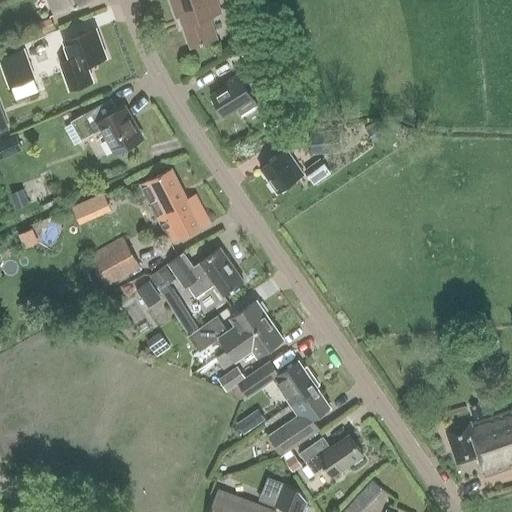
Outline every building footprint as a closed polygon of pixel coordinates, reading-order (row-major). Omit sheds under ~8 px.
[(48,0),(54,15),(91,0),(48,0)] [(209,17),(220,13),(215,0),(168,0),(175,19),(179,17),(190,47),(216,38),(209,17)] [(63,42),(69,60),(59,64),(69,90),(92,82),(86,65),(105,58),(95,30),(63,42)] [(0,63),(9,88),(34,79),(23,51),(0,59),(0,63)] [(224,116),(236,109),(242,118),(258,108),(238,74),(224,83),(225,86),(210,95),(224,116)] [(102,103),(82,115),(70,122),(80,141),(101,129),(116,153),(141,139),(123,108),(109,115),(102,103)] [(0,132),(9,129),(0,105),(0,132)] [(390,131),(385,124),(377,128),(375,124),(366,130),(373,141),(390,131)] [(312,155),(341,152),(339,130),(310,132),(312,155)] [(0,158),(21,149),(14,134),(0,140),(0,158)] [(276,193),(302,174),(286,150),(259,169),(276,193)] [(158,213),(156,215),(170,242),(209,223),(196,196),(187,200),(172,170),(141,185),(150,203),(152,202),(158,213)] [(86,199),(71,205),(75,215),(90,208),(86,199)] [(104,286),(140,267),(125,238),(89,257),(104,286)] [(244,282),(221,248),(194,266),(184,252),(168,263),(185,288),(188,286),(196,297),(215,284),(223,296),(244,282)] [(175,277),(166,264),(151,275),(160,288),(175,277)] [(161,297),(149,280),(137,288),(148,305),(161,297)] [(229,349),(270,320),(257,301),(231,319),(235,326),(227,332),(216,317),(189,336),(199,350),(220,336),(229,349)] [(175,315),(188,335),(198,328),(185,308),(175,315)] [(270,320),(229,349),(237,361),(252,350),(258,358),(284,340),(270,320)] [(170,348),(160,333),(146,342),(157,357),(170,348)] [(316,388),(298,362),(278,376),(269,363),(238,384),(247,397),(272,380),(289,405),(316,388)] [(245,377),(236,365),(217,378),(226,391),(245,377)] [(316,388),(289,405),(297,417),(268,437),(282,456),(320,430),(313,422),(331,410),(316,388)] [(478,404),(469,407),(473,419),(481,417),(478,404)] [(257,409),(249,415),(236,423),(244,433),(256,425),(264,419),(257,409)] [(485,476),(511,466),(511,410),(471,425),(470,422),(445,431),(457,464),(478,457),(485,476)] [(306,478),(313,473),(314,475),(325,467),(332,477),(365,455),(351,434),(325,451),(318,441),(300,453),(307,464),(300,469),(306,478)] [(299,466),(290,452),(281,458),(290,472),(299,466)] [(372,477),(342,511),(359,511),(382,485),(372,477)] [(276,497),(272,506),(287,511),(302,511),(305,506),(294,489),(269,479),(264,492),(276,497)] [(378,510),(393,495),(384,487),(369,502),(378,510)] [(244,502),(217,491),(209,511),(276,511),(277,511),(245,499),(244,502)]
